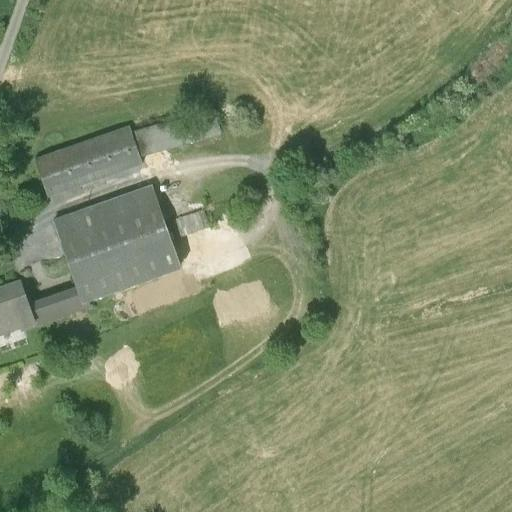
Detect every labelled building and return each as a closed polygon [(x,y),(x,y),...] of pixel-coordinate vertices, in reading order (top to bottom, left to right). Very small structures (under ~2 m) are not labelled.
[(228,100),(143,123),(152,149),(234,124),(228,100)] [(142,120),(48,151),(62,190),(155,157),(152,149),(143,123),(142,120)] [(82,187),(87,203),(116,194),(111,178),(82,187)] [(68,213),(91,278),(96,291),(102,289),(193,257),(187,240),(178,215),(165,179),(68,213)] [(217,202),(178,215),(187,240),(225,226),(217,202)] [(34,273),(0,285),(0,311),(5,327),(35,316),(48,311),(42,295),(34,273)] [(91,278),(42,295),(48,311),(35,316),(37,321),(105,297),(102,289),(96,291),(91,278)]
